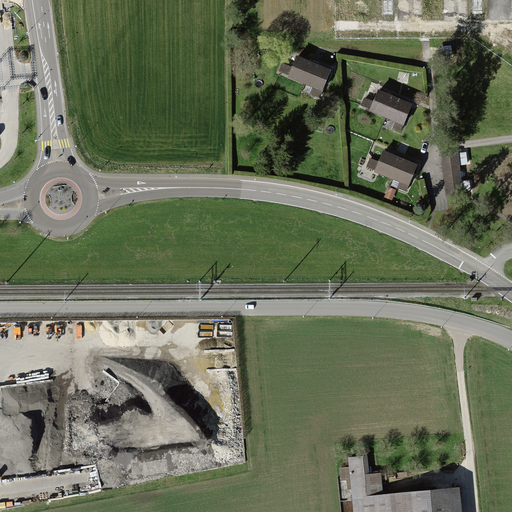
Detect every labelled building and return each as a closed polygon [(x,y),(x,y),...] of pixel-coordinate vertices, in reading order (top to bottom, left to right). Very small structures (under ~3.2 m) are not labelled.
[(290,50),(282,71),(323,86),(331,65),(290,50)] [(408,110),(370,94),(361,116),(400,132),(408,110)] [(415,170),(380,156),(370,182),(404,196),(415,170)] [(456,158),(439,160),(445,201),(461,199),(456,158)] [(367,453),(349,455),(355,511),(460,511),(457,487),(384,495),(382,472),(369,474),(367,453)]
